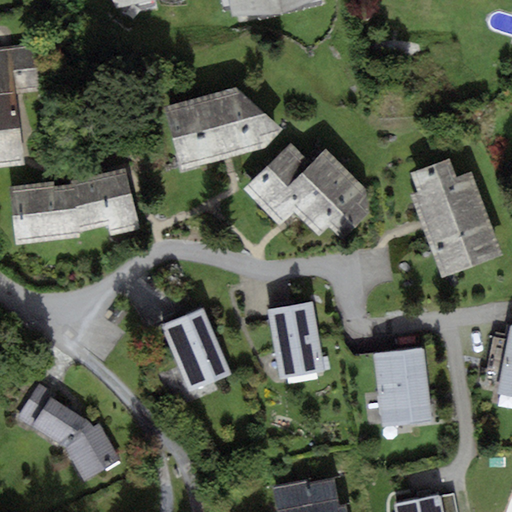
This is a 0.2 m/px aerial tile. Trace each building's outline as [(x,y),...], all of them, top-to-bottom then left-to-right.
[(329,0),(229,0),(234,23),(330,2),(329,0)] [(17,62),(0,63),(0,130),(23,128),(17,62)] [(171,108),(186,172),(271,152),(288,131),(236,91),(171,108)] [(295,143),(248,191),(285,227),(299,215),(321,239),(334,229),(347,242),(384,209),(332,154),(317,164),(295,143)] [(406,181),(446,279),(509,254),(469,156),(406,181)] [(78,182),(11,188),(18,250),(87,242),(139,229),(128,170),(78,182)] [(320,304),(268,315),(282,383),(334,373),(320,304)] [(202,313),(164,329),(193,398),(231,381),(202,313)] [(511,330),(500,397),(511,398),(511,330)] [(429,352),(377,358),(385,429),(438,423),(429,352)] [(106,420),(39,361),(8,397),(79,452),(106,420)] [(350,511),(345,479),(273,492),(276,511),(350,511)] [(454,511),(452,497),(396,508),(397,511),(454,511)]
